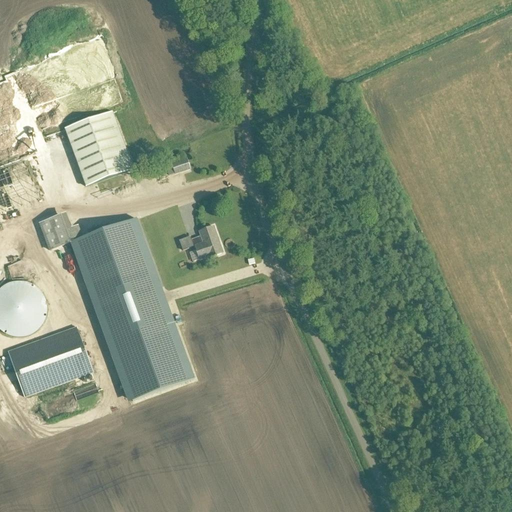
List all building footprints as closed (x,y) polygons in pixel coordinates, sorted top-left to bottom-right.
[(113,114),(65,131),(85,188),(134,171),(113,114)] [(132,158),(143,156),(138,133),(127,135),(132,158)] [(187,160),(172,165),(175,176),(191,171),(187,160)] [(24,162),(0,170),(0,213),(38,199),(24,162)] [(66,215),(39,225),(48,251),(75,242),(66,215)] [(137,220),(71,244),(72,244),(129,404),(195,380),(137,220)] [(190,238),(179,242),(183,252),(195,248),(200,262),(209,259),(209,260),(222,255),(213,229),(200,234),(201,238),(191,242),(190,238)] [(35,288),(27,284),(18,283),(9,285),(1,289),(0,290),(0,331),(7,336),(15,339),(25,338),(33,335),(40,329),(45,321),(47,312),(46,303),(42,295),(35,288)] [(77,328),(8,353),(25,399),(94,374),(77,328)]
